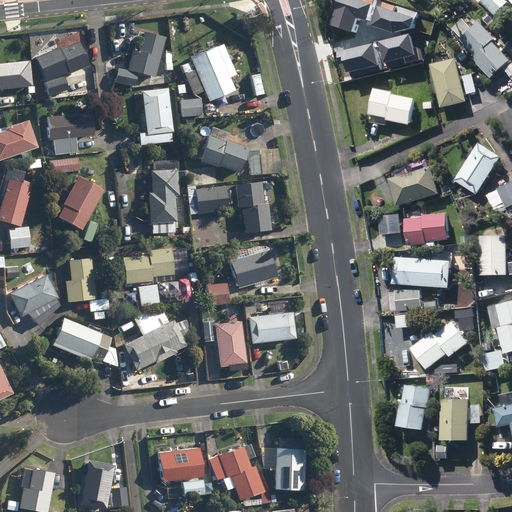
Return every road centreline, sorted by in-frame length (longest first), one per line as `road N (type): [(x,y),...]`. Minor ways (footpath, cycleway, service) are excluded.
road 1 (residential): [(350,388),(298,61)]
road 2 (residential): [(61,421),(350,388)]
road 3 (residential): [(511,481),(353,483)]
